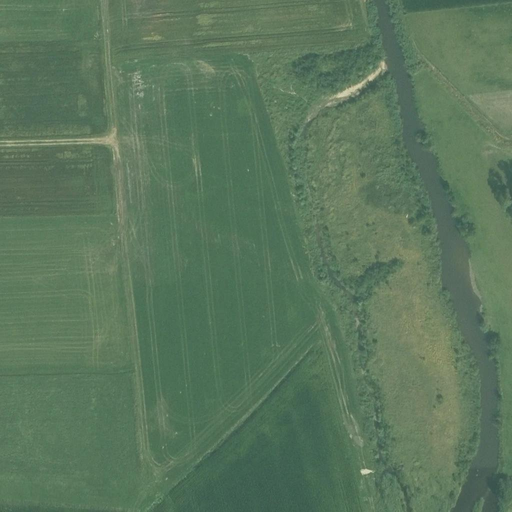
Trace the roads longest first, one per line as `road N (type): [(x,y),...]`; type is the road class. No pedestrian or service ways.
road 1 (track): [(0,144),(116,139),(110,0)]
road 2 (track): [(400,0),(409,36),(511,137)]
